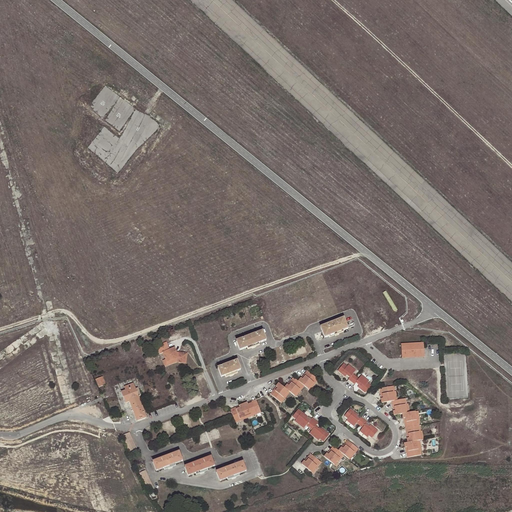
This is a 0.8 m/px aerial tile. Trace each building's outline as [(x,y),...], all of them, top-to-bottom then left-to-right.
[(348,329),(344,318),(321,327),(325,338),(348,329)] [(267,340),(263,331),(237,341),(240,350),(267,340)] [(188,353),(179,352),(178,354),(175,353),(173,348),(170,349),(167,342),(157,346),(160,354),(163,353),(166,359),(167,362),(176,358),(178,362),(186,364),(188,353)] [(425,345),(401,344),(401,357),(424,358),(425,345)] [(165,367),(178,362),(176,358),(167,362),(166,359),(162,360),(165,367)] [(241,369),(238,360),(218,368),(222,377),(241,369)] [(338,371),(344,375),(345,373),(347,375),(350,378),(349,380),(355,384),(356,383),(359,385),(361,386),(360,389),(365,393),(371,386),(368,383),(369,381),(362,375),(359,379),(353,374),(356,370),(349,365),(347,366),(344,364),(338,371)] [(314,377),(308,372),(302,379),(301,378),(298,381),(295,379),(289,386),(287,385),(284,388),(279,383),(275,387),(277,389),(271,396),(277,401),(281,396),(283,398),(288,391),(290,393),(294,396),(299,390),(298,388),(301,384),(304,387),(308,389),(313,383),(311,381),(314,377)] [(102,377),(96,379),(99,388),(106,385),(102,377)] [(318,379),(314,377),(311,381),(313,383),(308,389),(309,390),(318,379)] [(136,389),(134,384),(125,387),(127,391),(122,392),(126,403),(131,401),(138,421),(146,417),(139,396),(141,395),(138,388),(136,389)] [(296,397),(304,387),(301,384),(298,388),(299,390),(294,396),(296,397)] [(392,393),(396,392),(395,386),(382,389),(384,399),(381,399),(382,403),(391,402),(394,401),(392,393)] [(281,404),(290,393),(288,391),(283,398),(281,396),(277,401),(281,404)] [(397,401),(394,401),(396,411),(392,412),(393,416),(401,415),(402,419),(406,418),(407,428),(409,438),(406,439),(407,443),(402,444),(403,448),(406,447),(408,457),(421,455),(419,450),(416,450),(415,442),(418,441),(419,441),(417,432),(420,431),(419,421),(415,421),(414,413),(409,413),(406,414),(404,405),(407,405),(406,399),(397,401)] [(260,408),(258,401),(249,404),(248,402),(239,405),(240,407),(231,411),(233,416),(241,413),(242,418),(256,412),(255,410),(260,408)] [(262,412),(260,408),(255,410),(256,412),(242,418),(243,419),(262,412)] [(303,415),(304,414),(299,409),(293,417),(296,420),(295,421),(304,428),(307,425),(313,430),(310,434),(319,441),(320,439),(324,441),(329,434),(324,430),(323,431),(319,429),(316,426),(319,423),(313,418),(310,421),(307,419),(303,415)] [(355,415),(356,413),(351,409),(345,416),(348,419),(347,421),(354,426),(357,423),(363,428),(360,431),(367,437),(369,435),(372,438),(378,431),(372,426),(371,428),(369,427),(366,424),(367,422),(361,417),(360,419),(357,417),(355,415)] [(138,450),(129,432),(122,436),(130,454),(138,450)] [(344,449),(350,441),(348,440),(342,447),(344,449)] [(355,446),(350,441),(344,449),(342,447),(339,451),(335,447),(329,454),(327,453),(324,457),(334,464),(340,458),(338,456),(341,452),(344,455),(349,459),(354,452),(352,450),(355,446)] [(359,448),(355,446),(352,450),(354,452),(349,459),(350,460),(359,448)] [(183,461),(179,452),(153,462),(157,471),(183,461)] [(335,466),(344,455),(341,452),(338,456),(340,458),(334,464),(335,466)] [(317,460),(311,455),(305,462),(303,460),(300,464),(311,472),(316,465),(314,463),(317,460)] [(215,466),(211,457),(185,466),(189,476),(215,466)] [(321,462),(317,460),(314,463),(316,465),(311,472),(312,473),(321,462)] [(247,471),(243,462),(217,472),(221,481),(247,471)] [(152,485),(144,468),(138,471),(146,488),(152,485)]
